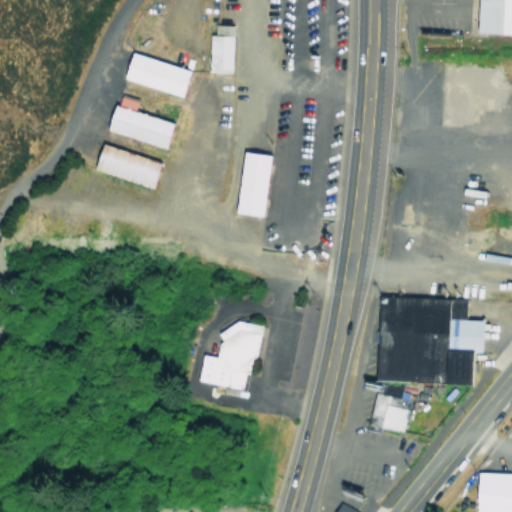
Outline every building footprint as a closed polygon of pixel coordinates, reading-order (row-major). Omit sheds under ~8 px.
[(511,0),(471,0),(471,33),(511,33),(511,0)] [(233,24),(210,23),(209,70),(232,71),(233,24)] [(184,70),(124,51),(116,78),(175,96),(184,70)] [(101,130),(159,149),(167,124),(125,110),(127,104),(111,99),(101,130)] [(148,189),(157,162),(97,142),(88,169),(148,189)] [(233,213),(260,216),(267,154),(240,151),(233,213)] [(469,352),(476,352),(477,320),(458,319),(459,298),(374,296),(371,381),(467,384),(469,352)] [(247,389),(257,323),(221,317),(216,355),(201,352),(197,381),(247,389)] [(401,435),(409,399),(374,391),(366,427),(401,435)] [(511,511),(511,472),(479,472),(478,511),(511,511)] [(352,511),(332,502),(327,511),(352,511)]
